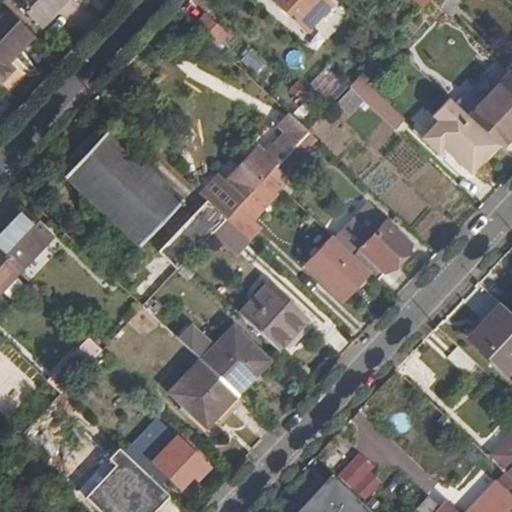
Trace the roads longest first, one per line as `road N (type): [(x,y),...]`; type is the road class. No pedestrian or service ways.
road 1 (residential): [(229,511),(511,211)]
road 2 (residential): [(154,0),(0,165)]
